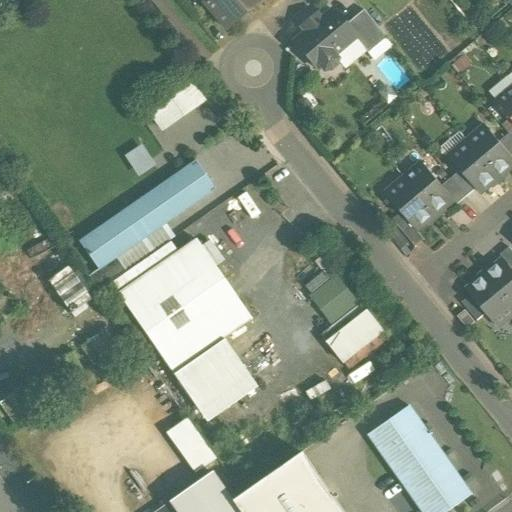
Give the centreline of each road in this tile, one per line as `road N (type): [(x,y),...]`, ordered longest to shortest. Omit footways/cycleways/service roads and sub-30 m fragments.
road 1 (residential): [(252,69),(279,137),(404,290)]
road 2 (residential): [(404,290),(511,421)]
road 3 (residential): [(404,290),(511,201)]
